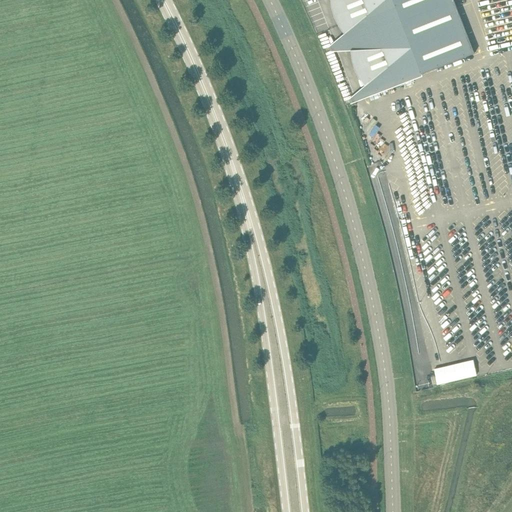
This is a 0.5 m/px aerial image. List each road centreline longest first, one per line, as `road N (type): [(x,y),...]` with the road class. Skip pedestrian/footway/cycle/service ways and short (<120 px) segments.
road 1 (unclassified): [(392,511),(379,325),(317,107),(271,0)]
road 2 (secondary): [(304,511),(274,298),(247,211)]
road 3 (secondary): [(247,211),(286,511)]
road 4 (secondary): [(247,211),(164,0)]
